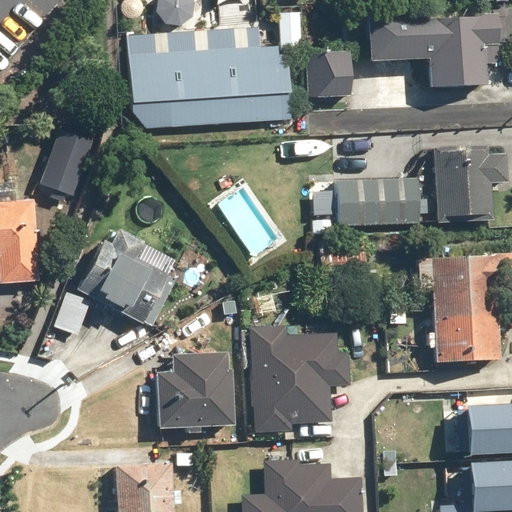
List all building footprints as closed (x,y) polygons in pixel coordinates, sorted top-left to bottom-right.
[(217,0),(219,24),(257,23),(256,0),(217,0)] [(276,51),(297,50),(295,11),(274,13),(276,51)] [(426,89),(484,87),(482,46),(496,46),(495,16),(403,19),(403,12),(362,14),(364,63),(425,61),(426,89)] [(165,126),(277,119),(272,46),(124,54),(127,102),(163,100),(165,126)] [(303,98),(346,96),(344,53),(301,55),(303,98)] [(414,106),(350,108),(350,133),(414,131),(414,106)] [(41,184),(75,195),(95,136),(61,125),(41,184)] [(432,222),(488,220),(486,183),(503,182),(502,153),(486,154),(485,146),(429,149),(432,222)] [(277,181),(273,156),(225,165),(229,190),(277,181)] [(334,226),(416,223),(414,178),(332,180),(334,226)] [(0,283),(34,281),(28,200),(0,201),(0,283)] [(73,288),(146,327),(171,279),(162,274),(170,259),(113,229),(106,244),(99,240),(73,288)] [(316,285),(361,284),(360,239),(314,240),(316,285)] [(432,362),(496,359),(492,287),(508,286),(506,253),(413,258),(415,287),(428,286),(432,362)] [(50,326),(73,335),(86,301),(63,292),(50,326)] [(315,385),(332,383),(327,333),(244,342),(255,448),(292,445),(290,429),(320,426),(315,385)] [(154,428),(230,425),(228,370),(223,370),(222,352),(169,354),(169,371),(152,372),(154,428)] [(511,402),(462,405),(464,452),(511,449),(511,402)] [(511,461),(460,463),(462,510),(511,508),(511,461)] [(112,511),(169,511),(167,462),(111,464),(112,511)] [(229,511),(349,511),(349,488),(318,488),(318,469),(260,470),(260,504),(230,505),(229,511)]
